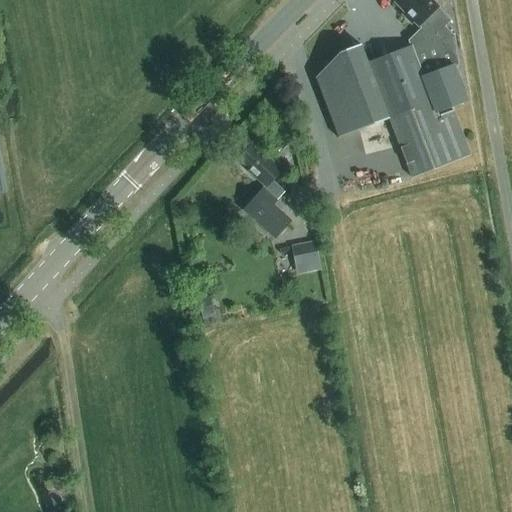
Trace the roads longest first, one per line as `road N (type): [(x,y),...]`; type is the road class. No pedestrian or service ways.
road 1 (tertiary): [(0,320),(303,0)]
road 2 (unclassified): [(470,0),(511,245)]
road 3 (track): [(42,276),(91,511)]
